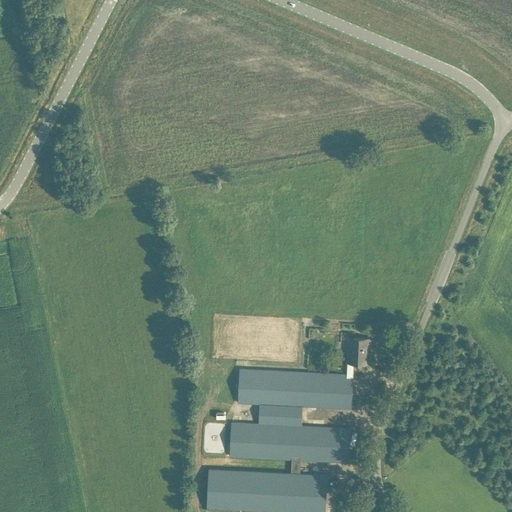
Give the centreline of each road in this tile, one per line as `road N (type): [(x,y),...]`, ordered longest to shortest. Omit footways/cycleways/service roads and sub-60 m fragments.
road 1 (unclassified): [(390,511),(378,458),(384,422),(506,126)]
road 2 (unclassified): [(279,0),(467,83),(506,126)]
road 3 (unclassified): [(112,0),(0,207)]
